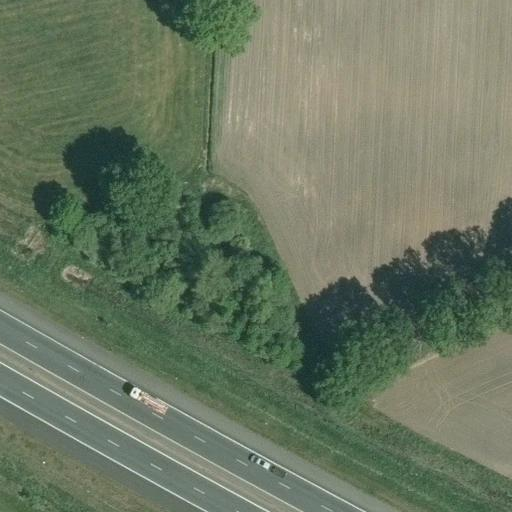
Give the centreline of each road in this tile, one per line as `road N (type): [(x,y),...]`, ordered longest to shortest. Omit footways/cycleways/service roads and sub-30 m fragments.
road 1 (motorway): [(334,511),(0,328)]
road 2 (motorway): [(0,379),(231,511)]
